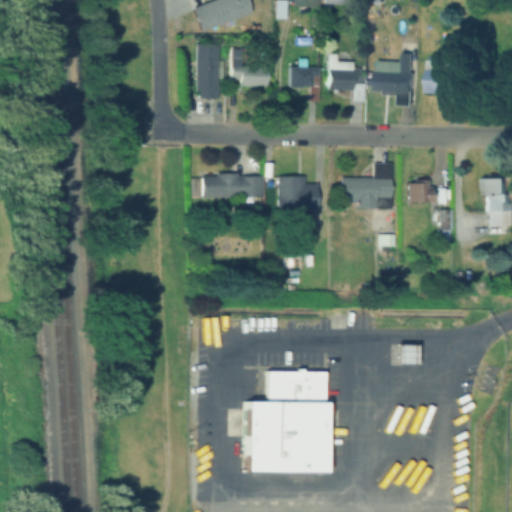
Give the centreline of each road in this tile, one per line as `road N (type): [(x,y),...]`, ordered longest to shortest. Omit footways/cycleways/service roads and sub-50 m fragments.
road 1 (track): [(166,133),(156,166),(159,511)]
road 2 (residential): [(511,136),(166,133)]
road 3 (residential): [(166,133),(158,113),(153,0)]
